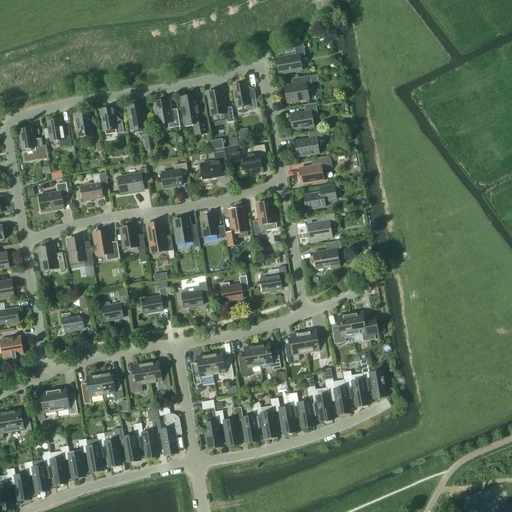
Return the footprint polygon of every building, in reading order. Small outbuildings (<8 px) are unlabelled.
[(300,56),(305,55),(303,42),(294,45),(296,56),(277,59),(279,74),(302,70),(300,56)] [(286,86),(288,103),(309,100),(306,84),(311,83),(310,76),(292,79),(293,85),(286,86)] [(246,83),(233,85),(237,107),(249,105),(250,110),(258,108),(255,91),(248,92),(246,83)] [(226,114),(228,123),(234,122),(232,107),(225,108),(222,90),(208,92),(212,116),(226,114)] [(200,123),(196,95),(180,98),(185,126),(194,124),(196,135),(207,133),(205,122),(200,123)] [(169,100),(154,103),(157,124),(168,122),(169,128),(180,127),(178,114),(172,115),(169,100)] [(305,112),(290,115),(293,131),(314,127),(313,117),(318,116),(316,103),(304,105),(305,112)] [(139,104),(127,106),(131,131),(136,130),(140,133),(142,129),(147,128),(144,107),(140,108),(139,104)] [(117,122),(114,107),(100,109),(104,131),(106,131),(106,135),(116,133),(116,134),(125,133),(123,121),(117,122)] [(90,112),(75,114),(78,135),(87,133),(87,135),(94,134),(94,133),(94,132),(94,130),(93,129),(90,112)] [(62,119),(47,121),(51,142),(60,140),(61,148),(72,146),(70,132),(64,133),(62,119)] [(19,130),(23,153),(37,151),(33,128),(19,130)] [(295,140),(295,141),(298,158),(320,154),(317,138),(323,137),(322,130),(309,133),(309,138),(295,141),(295,140)] [(249,133),(238,134),(239,142),(250,140),(249,133)] [(154,136),(144,138),(146,151),(156,149),(154,136)] [(39,139),(42,158),(48,157),(45,138),(39,139)] [(223,139),(211,141),(213,150),(224,148),(223,139)] [(240,155),(243,171),(262,167),(261,159),(267,157),(265,144),(253,147),(254,153),(240,155)] [(221,165),(228,164),(226,152),(214,154),(215,161),(201,164),(203,180),(223,176),(221,165)] [(317,166),(299,169),(301,180),(300,181),(301,185),(303,186),(307,185),(307,184),(324,181),(328,176),(323,173),(322,170),(333,168),(331,157),(316,160),(317,166)] [(121,193),(122,194),(144,190),(143,184),(149,183),(145,163),(139,164),(140,175),(119,178),(119,179),(121,179),(124,193),(121,193)] [(163,180),(164,187),(184,184),(182,176),(188,175),(186,163),(174,165),(175,171),(162,173),(162,174),(164,174),(165,180),(163,180)] [(57,178),(67,177),(66,169),(55,171),(57,178)] [(81,187),(83,200),(94,199),(98,198),(103,197),(102,189),(108,188),(106,173),(99,174),(101,184),(92,186),(91,184),(90,183),(86,184),(84,186),(84,187),(81,187)] [(41,196),(39,197),(42,211),(51,209),(51,211),(54,210),(64,208),(62,198),(69,197),(67,183),(63,184),(56,185),(58,192),(49,194),(49,195),(48,195),(46,194),(42,195),(41,196)] [(304,196),(307,213),(308,213),(315,212),(314,208),(326,206),(325,202),(337,199),(335,187),(322,189),(322,193),(304,196)] [(272,201),(258,203),(259,213),(258,213),(259,220),(253,221),(255,236),(267,234),(266,224),(277,223),(275,210),(274,210),(272,201)] [(230,210),(233,232),(227,233),(229,246),(239,244),(237,232),(248,230),(244,208),(243,208),(244,211),(231,213),(230,210)] [(200,216),(204,237),(219,235),(219,239),(226,238),(224,226),(217,227),(215,214),(200,216)] [(324,222),(309,224),(311,241),(332,238),(329,224),(336,223),(334,214),(323,216),(324,222)] [(189,218),(174,221),(178,244),(193,241),(194,248),(200,246),(198,234),(192,235),(189,218)] [(147,225),(152,252),(152,250),(166,247),(167,252),(174,251),(171,235),(165,236),(163,222),(147,225)] [(136,225),(120,228),(124,249),(137,247),(138,251),(146,249),(143,235),(137,236),(136,225)] [(109,233),(94,235),(96,249),(95,249),(96,255),(97,254),(97,256),(106,254),(107,261),(120,259),(118,244),(111,246),(109,233)] [(83,237),(68,240),(71,263),(85,260),(86,267),(94,265),(92,251),(85,252),(83,237)] [(314,253),(316,270),(340,266),(337,249),(341,248),(340,241),(326,244),(327,251),(314,253)] [(54,246),(39,249),(42,270),(58,268),(58,270),(65,269),(63,255),(56,257),(54,246)] [(0,269),(10,268),(7,253),(0,253),(0,269)] [(261,278),(263,292),(283,288),(282,288),(281,282),(288,281),(285,266),(279,267),(280,275),(269,277),(268,273),(268,274),(260,275),(261,278)] [(222,288),(224,301),(244,298),(244,297),(243,298),(242,292),(249,290),(246,276),(240,277),(241,285),(230,287),(229,283),(221,284),(222,288)] [(0,298),(14,296),(12,280),(0,282),(0,298)] [(203,304),(203,298),(209,297),(206,282),(199,283),(200,288),(193,289),(194,293),(190,293),(189,289),(189,290),(182,291),(184,308),(204,304),(203,304)] [(127,298),(126,298),(124,288),(118,289),(121,304),(110,306),(109,303),(101,304),(104,321),(124,317),(123,317),(122,311),(129,310),(127,298)] [(161,297),(142,300),(144,313),(164,310),(164,309),(163,309),(162,303),(169,302),(166,288),(160,289),(161,297)] [(0,325),(20,322),(17,308),(0,310),(0,325)] [(70,314),(62,315),(65,332),(85,328),(84,328),(83,322),(90,321),(88,308),(81,310),(82,315),(71,317),(70,314)] [(377,317),(364,319),(363,312),(350,315),(354,335),(362,333),(363,341),(376,339),(375,335),(380,334),(377,317)] [(345,336),(354,335),(350,315),(337,317),(340,330),(333,331),(335,344),(344,343),(346,340),(345,336)] [(316,331),(304,333),(307,353),(320,351),(321,359),(328,358),(325,342),(319,344),(316,331)] [(299,354),(307,353),(304,333),(291,335),(293,348),(286,349),(289,364),(296,363),(295,361),(300,360),(299,354)] [(24,354),(21,336),(13,338),(13,337),(9,338),(0,339),(0,342),(3,358),(13,356),(13,357),(17,356),(16,356),(24,354)] [(257,346),(261,366),(269,365),(269,369),(272,370),(281,369),(279,356),(272,357),(270,344),(257,346)] [(248,368),(261,366),(257,346),(244,348),(247,361),(240,362),(242,377),(249,376),(248,368)] [(210,355),(213,375),(226,373),(227,379),(234,378),(231,362),(224,363),(223,352),(210,355)] [(201,377),(213,375),(210,355),(197,357),(199,367),(192,369),(195,385),(202,383),(201,377)] [(363,373),(363,379),(364,379),(371,378),(374,395),(374,396),(376,395),(376,398),(385,396),(384,394),(386,394),(381,366),(382,371),(370,373),(368,358),(360,359),(363,373)] [(146,363),(150,383),(162,381),(164,388),(171,387),(168,371),(161,372),(159,361),(146,363)] [(142,385),(150,383),(146,363),(134,365),(136,378),(129,380),(131,393),(143,391),(142,385)] [(369,406),(364,379),(363,379),(363,373),(352,375),(351,371),(343,373),(345,381),(345,386),(346,385),(353,384),(356,404),(368,402),(368,406),(369,406)] [(113,372),(100,375),(103,395),(116,393),(117,399),(124,398),(121,382),(114,383),(113,372)] [(286,372),(276,373),(278,385),(288,383),(286,372)] [(90,397),(103,395),(100,375),(87,377),(89,387),(82,389),(84,405),(92,403),(90,397)] [(334,382),(333,379),(325,381),(327,388),(327,393),(328,393),(335,392),(338,412),(350,410),(350,414),(351,414),(346,385),(345,386),(345,381),(334,382)] [(333,421),(328,393),(327,393),(327,388),(316,390),(316,386),(307,387),(309,400),(310,400),(317,399),(320,419),(332,417),(332,421),(333,421)] [(54,391),(57,411),(70,409),(71,415),(78,414),(75,398),(68,399),(67,389),(54,391)] [(44,413),(57,411),(54,391),(41,393),(43,403),(36,404),(38,421),(46,419),(44,413)] [(315,427),(310,400),(309,400),(299,402),(297,393),(289,394),(291,406),(292,406),(292,407),(299,406),(302,425),(302,426),(313,424),(314,427),(315,427)] [(271,400),(273,411),(273,412),(280,411),(284,431),(286,431),(286,434),(294,432),(294,430),(295,429),(296,433),(292,407),(292,406),(291,406),(281,408),(279,398),(271,400)] [(203,411),(204,411),(215,409),(214,400),(202,402),(203,411)] [(278,438),(273,412),(273,411),(262,413),(261,403),(252,405),(254,415),(255,415),(255,418),(262,416),(265,436),(277,434),(277,438),(278,438)] [(185,450),(180,421),(180,420),(180,419),(179,418),(179,417),(178,416),(177,416),(176,415),(175,415),(174,414),(173,414),(172,414),(171,414),(170,406),(158,409),(162,432),(165,453),(166,453),(167,452),(168,455),(176,454),(175,451),(177,451),(177,450),(174,435),(182,434),(184,449),(183,449),(184,450),(185,450)] [(234,409),(235,418),(236,418),(237,422),(243,420),(247,440),(258,438),(259,442),(255,418),(255,415),(254,415),(244,417),(242,407),(234,409)] [(155,434),(162,432),(158,409),(150,410),(154,431),(143,433),(144,436),(143,437),(147,457),(147,456),(159,454),(158,453),(155,434)] [(8,412),(12,432),(20,430),(21,437),(33,435),(30,421),(23,423),(21,410),(8,412)] [(241,445),(237,422),(236,418),(235,418),(225,420),(223,410),(216,412),(217,421),(218,425),(225,424),(228,443),(228,444),(239,442),(240,445),(241,445)] [(3,433),(12,432),(8,412),(0,413),(0,441),(1,441),(0,439),(4,439),(3,433)] [(216,412),(215,412),(217,421),(205,423),(205,424),(209,445),(209,446),(211,445),(212,448),(220,447),(219,444),(220,444),(221,445),(218,425),(217,421),(216,412)] [(136,438),(143,437),(144,436),(143,433),(142,423),(134,425),(136,434),(125,436),(125,441),(128,461),(129,461),(129,460),(130,459),(130,462),(138,461),(138,458),(140,458),(140,457),(136,438)] [(125,441),(125,436),(123,428),(115,429),(117,439),(106,441),(107,446),(106,446),(110,466),(110,464),(121,462),(118,442),(125,441)] [(99,448),(106,446),(107,446),(106,441),(105,433),(97,435),(99,444),(88,446),(89,452),(88,452),(92,472),(92,469),(103,468),(103,467),(99,448)] [(89,452),(88,446),(87,439),(79,441),(80,450),(70,452),(71,459),(70,459),(74,479),(73,476),(85,474),(85,473),(81,454),(88,452),(89,452)] [(63,460),(70,459),(71,459),(70,452),(69,446),(61,448),(61,452),(50,453),(53,467),(52,467),(56,487),(55,482),(67,480),(63,460)] [(50,453),(50,452),(42,453),(44,460),(33,462),(34,467),(35,475),(34,475),(38,495),(37,490),(39,490),(39,492),(47,491),(47,488),(49,488),(49,487),(45,468),(52,467),(53,467),(50,453)] [(27,473),(16,475),(17,484),(16,484),(20,504),(21,504),(20,498),(21,498),(21,501),(29,499),(29,497),(31,496),(27,476),(34,475),(35,475),(34,467),(33,462),(25,463),(27,473)] [(17,484),(16,475),(15,471),(7,472),(8,475),(0,476),(0,499),(1,508),(3,507),(4,510),(12,508),(11,506),(13,505),(10,486),(16,484),(17,484)]
